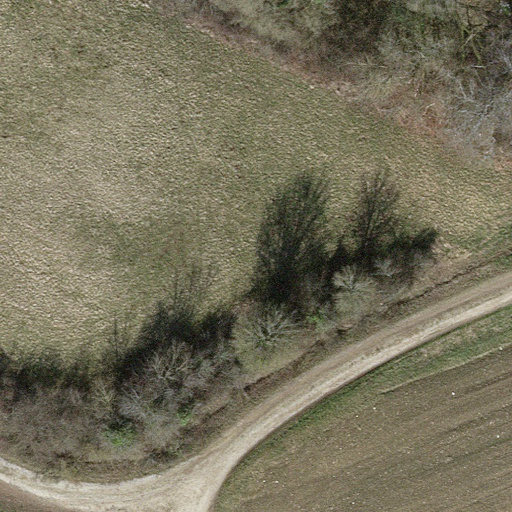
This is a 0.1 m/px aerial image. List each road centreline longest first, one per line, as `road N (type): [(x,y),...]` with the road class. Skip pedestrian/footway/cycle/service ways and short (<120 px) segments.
road 1 (track): [(511,269),(433,299),(212,430),(174,511)]
road 2 (track): [(173,511),(37,466),(0,445)]
